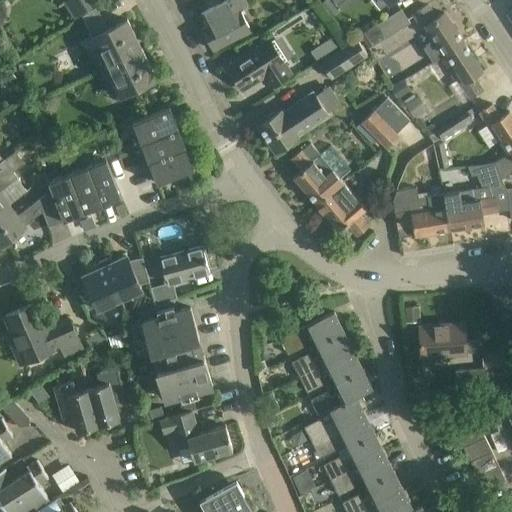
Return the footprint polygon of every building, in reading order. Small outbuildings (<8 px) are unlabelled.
[(96,0),(64,0),(63,1),(73,17),(98,2),(96,0)] [(227,0),(200,13),(207,26),(202,29),(206,35),(205,38),(207,43),(210,44),(213,50),(251,30),(241,9),(235,0),(227,0)] [(339,11),(330,0),(324,0),(321,3),(332,17),(339,11)] [(433,62),(463,41),(444,12),(436,18),(427,5),(414,13),(433,41),(423,48),(433,62)] [(360,35),(368,48),(410,23),(401,9),(360,35)] [(106,67),(141,48),(127,19),(91,37),(106,67)] [(317,60),(339,47),(332,37),(311,51),(317,60)] [(331,79),(368,55),(357,38),(320,62),(331,79)] [(271,86),(291,73),(270,41),(261,47),(260,45),(228,66),(243,90),(264,76),(271,86)] [(470,98),(483,90),(474,77),(483,71),(463,41),(433,62),(433,63),(447,53),(455,66),(451,69),(470,98)] [(120,96),(156,78),(141,48),(106,67),(120,96)] [(0,76),(0,79),(5,87),(16,78),(11,70),(0,76)] [(390,89),(397,99),(410,91),(404,81),(390,89)] [(330,114),(328,111),(317,94),(316,92),(283,114),(280,110),(258,125),(267,138),(264,141),(270,151),(273,148),(275,151),(299,137),(298,135),(330,114)] [(419,96),(406,105),(415,118),(428,109),(419,96)] [(374,110),(386,122),(396,132),(410,119),(387,97),(374,110)] [(492,103),(479,111),(487,125),(498,141),(503,138),(511,150),(511,149),(511,115),(509,111),(501,116),(492,103)] [(140,140),(177,125),(170,106),(132,121),(140,140)] [(396,132),(386,122),(374,110),(361,122),(386,147),(398,135),(395,133),(396,132)] [(442,140),(473,119),(467,111),(437,131),(430,136),(428,137),(433,143),(434,143),(442,139),(442,140)] [(430,136),(437,131),(432,124),(425,129),(430,136)] [(185,144),(177,125),(140,140),(147,159),(167,151),(185,144)] [(106,132),(97,136),(102,147),(110,144),(106,132)] [(303,148),(291,158),(301,170),(294,177),(316,203),(343,181),(341,178),(351,169),(332,145),(321,154),(311,141),(303,148)] [(444,142),(435,144),(439,169),(449,167),(444,142)] [(194,168),(185,144),(167,151),(177,175),(194,168)] [(117,150),(121,159),(128,156),(125,147),(117,150)] [(63,161),(70,158),(66,148),(59,151),(63,161)] [(511,151),(496,161),(502,177),(511,170),(511,149),(511,150),(511,151)] [(437,163),(434,150),(420,152),(422,165),(437,163)] [(0,208),(26,189),(18,178),(13,171),(24,163),(15,151),(3,160),(3,159),(0,161),(0,208)] [(157,183),(177,175),(167,151),(147,159),(157,183)] [(106,159),(87,167),(102,205),(121,197),(106,159)] [(482,187),(443,194),(450,229),(484,223),(482,213),(497,211),(494,192),(506,189),(506,188),(502,177),(496,161),(495,162),(482,164),(468,165),(472,176),(477,175),(484,174),(489,186),(482,187)] [(87,167),(68,174),(83,212),(102,205),(87,167)] [(10,201),(0,208),(0,244),(43,211),(49,226),(63,220),(48,182),(44,171),(43,171),(35,178),(37,181),(46,192),(19,212),(10,201)] [(68,174),(48,182),(64,220),(83,212),(68,174)] [(343,181),(316,203),(339,230),(347,224),(357,236),(369,226),(359,214),(366,207),(343,181)] [(396,191),(393,201),(395,213),(399,238),(415,235),(450,229),(443,194),(428,196),(418,198),(416,187),(396,191)] [(166,283),(210,272),(202,246),(160,257),(166,283)] [(143,257),(129,260),(127,255),(113,261),(111,257),(103,260),(120,298),(142,288),(140,284),(150,282),(143,257)] [(120,298),(103,260),(95,264),(97,269),(83,275),(85,280),(74,288),(89,309),(96,304),(98,308),(120,298)] [(12,331),(7,333),(21,363),(54,349),(53,347),(60,343),(65,355),(81,348),(68,318),(44,328),(34,303),(5,316),(12,331)] [(406,318),(419,317),(419,306),(405,307),(406,318)] [(199,338),(197,331),(190,307),(143,321),(152,351),(153,351),(158,368),(157,368),(165,399),(213,385),(204,355),(202,355),(197,339),(199,338)] [(334,311),(280,338),(288,354),(305,345),(302,338),(312,333),(317,343),(341,331),(334,317),(337,316),(334,311)] [(422,356),(446,355),(466,353),(464,323),(420,326),(422,356)] [(86,340),(92,349),(105,338),(98,330),(86,340)] [(299,376),(353,349),(351,345),(348,346),(342,332),(344,331),(344,330),(341,331),(317,343),(321,352),(311,357),(309,352),(292,361),(299,376)] [(353,349),(299,376),(307,392),(325,383),(322,377),(330,373),(331,372),(336,382),(361,370),(363,369),(363,368),(360,369),(353,355),(356,354),(353,349)] [(116,420),(120,419),(114,402),(125,399),(115,368),(96,374),(100,385),(88,389),(98,425),(102,424),(106,426),(114,424),(116,420)] [(487,385),(485,370),(485,368),(456,370),(458,388),(487,385)] [(328,390),(311,399),(319,415),(329,409),(338,405),(354,397),(373,388),(370,382),(368,384),(361,370),(336,382),(340,390),(339,391),(331,395),(328,390)] [(98,425),(88,389),(76,392),(72,381),(53,386),(60,410),(71,407),(78,431),(81,430),(85,432),(93,430),(96,426),(98,425)] [(279,407),(273,391),(267,394),(273,409),(279,407)] [(507,415),(511,413),(511,396),(501,402),(507,415)] [(321,419),(305,428),(312,442),(366,414),(364,410),(361,411),(354,397),(338,405),(329,409),(319,415),(321,419)] [(3,408),(5,410),(19,406),(13,399),(3,408)] [(160,419),(165,418),(161,406),(149,410),(152,422),(160,419)] [(456,434),(478,423),(470,408),(449,419),(456,434)] [(232,449),(226,425),(199,433),(192,410),(165,418),(160,419),(163,433),(173,430),(178,448),(190,445),(194,460),(232,449)] [(144,412),(133,415),(136,425),(146,422),(144,412)] [(366,414),(312,442),(320,458),(337,449),(334,443),(343,438),(344,438),(349,447),(375,433),(375,432),(372,434),(366,420),(368,419),(366,414)] [(0,471),(4,468),(0,461),(4,459),(12,454),(3,441),(13,435),(2,418),(0,419),(0,471)] [(463,448),(485,437),(478,423),(456,434),(463,448)] [(340,455),(324,464),(324,465),(331,479),(385,452),(383,447),(380,449),(373,435),(376,434),(375,433),(349,447),(338,452),(340,455)] [(470,462),(492,451),(485,437),(463,448),(470,462)] [(477,475),(498,464),(492,451),(470,462),(477,475)] [(385,452),(331,479),(339,494),(355,486),(352,481),(362,476),(363,475),(368,484),(394,471),(394,470),(391,472),(385,458),(387,456),(385,452)] [(0,471),(0,499),(7,511),(32,511),(38,508),(35,503),(47,495),(39,482),(48,476),(38,460),(28,466),(30,470),(14,480),(6,468),(4,468),(0,471)] [(69,463),(52,473),(64,491),(80,481),(69,463)] [(484,491),(506,480),(498,464),(477,475),(484,491)] [(360,494),(343,503),(347,511),(358,511),(404,489),(402,485),(399,487),(392,473),(395,471),(394,471),(368,484),(373,493),(371,494),(362,499),(360,494)] [(205,497),(201,499),(208,511),(253,511),(254,511),(247,499),(244,493),(237,479),(219,489),(205,497)] [(404,489),(358,511),(405,511),(411,509),(404,496),(406,494),(404,489)] [(77,511),(71,501),(61,507),(56,498),(34,511),(77,511)]
